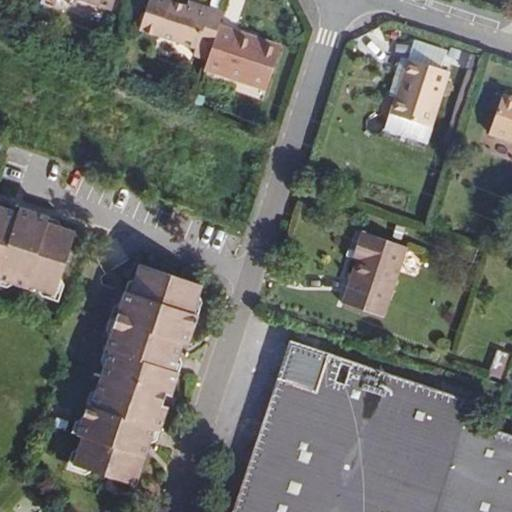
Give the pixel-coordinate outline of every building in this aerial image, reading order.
[(87,19),(93,0),(20,0),(20,2),(18,10),(32,14),(36,3),(87,19)] [(194,37),(199,22),(186,17),(184,23),(165,16),(126,3),(114,38),(172,57),(173,54),(187,59),(194,37)] [(184,23),(186,17),(166,12),(165,16),(184,23)] [(242,98),(255,58),(194,37),(187,59),(180,77),(242,98)] [(409,57),(390,111),(431,125),(449,71),(409,57)] [(511,96),(501,93),(488,134),(511,142),(511,96)] [(0,280),(22,288),(24,285),(52,295),(72,232),(16,214),(17,208),(0,202),(0,280)] [(385,316),(407,248),(362,233),(356,253),(361,255),(359,261),(345,302),(385,316)] [(81,433),(72,461),(134,482),(144,454),(149,455),(188,341),(185,341),(194,312),(192,311),(201,283),(137,262),(109,347),(104,345),(75,432),(81,433)] [(511,511),(511,441),(473,429),(479,410),(293,348),(237,511),(511,511)] [(466,365),(461,379),(475,383),(479,370),(466,365)]
